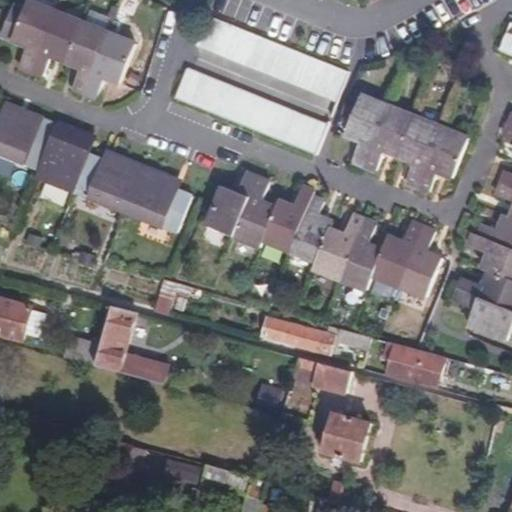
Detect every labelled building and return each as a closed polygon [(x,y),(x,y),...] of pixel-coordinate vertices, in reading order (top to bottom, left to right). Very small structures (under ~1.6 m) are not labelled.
[(34,72),(58,12),(30,1),(14,40),(30,47),(22,67),(34,72)] [(69,62),(85,23),(58,12),(34,72),(45,76),(54,56),(69,62)] [(350,73),(211,18),(200,44),(338,99),(350,73)] [(88,94),(112,35),(85,23),(69,62),(83,68),(75,88),(88,94)] [(502,52),(511,55),(511,33),(510,33),(502,52)] [(139,45),(112,35),(88,94),(100,98),(108,78),(123,84),(139,45)] [(426,63),(430,56),(421,52),(418,59),(426,63)] [(447,66),(456,70),(459,64),(450,60),(447,66)] [(179,97),(317,154),(329,127),(190,71),(179,97)] [(129,83),(138,87),(143,77),(134,73),(129,83)] [(355,160),(367,165),(392,107),(364,95),(348,133),(363,141),(355,160)] [(8,104),(5,111),(25,119),(29,112),(8,104)] [(392,107),(367,165),(380,170),(387,151),(402,156),(418,118),(392,107)] [(0,124),(0,152),(41,169),(59,124),(29,112),(25,119),(5,111),(0,124)] [(418,118),(402,156),(416,162),(409,182),(422,187),(445,129),(418,118)] [(38,177),(77,192),(93,156),(94,155),(84,151),(90,137),(59,124),(41,169),(38,177)] [(445,129),(422,187),(433,192),(440,174),(455,178),(472,139),(445,129)] [(84,151),(94,155),(98,140),(90,137),(84,151)] [(77,192),(128,213),(146,168),(114,155),(111,163),(93,156),(77,192)] [(0,156),(0,167),(5,170),(9,160),(0,156)] [(146,168),(128,213),(180,233),(194,197),(175,189),(179,180),(146,168)] [(208,225),(237,237),(260,180),(248,174),(240,193),(225,186),(208,225)] [(263,248),(267,240),(280,209),(266,202),(272,184),(260,180),(237,237),(263,248)] [(511,187),(504,184),(499,196),(511,201),(511,187)] [(267,240),(293,251),(314,199),(316,192),(303,188),(296,207),(283,202),(280,209),(267,240)] [(293,251),(319,261),(332,229),(335,222),(321,217),(326,204),(314,199),(293,251)] [(316,269),(343,280),(367,221),(354,216),(347,234),(332,229),(319,261),(316,269)] [(481,237),(511,249),(511,218),(507,216),(500,231),(487,225),(481,237)] [(369,290),(376,277),(386,251),(371,245),(379,226),(367,221),(343,280),(369,290)] [(386,251),(376,277),(403,288),(427,228),(413,223),(405,243),(392,237),(386,251)] [(427,228),(403,288),(429,299),(446,260),(431,254),(439,233),(427,228)] [(493,272),(511,279),(511,249),(481,237),(476,234),(471,247),(490,256),(486,268),(493,272)] [(83,259),(95,262),(98,253),(85,249),(83,259)] [(461,290),(511,311),(511,279),(493,272),(487,286),(466,277),(461,290)] [(158,315),(176,319),(180,298),(183,286),(167,282),(161,308),(158,315)] [(183,286),(180,298),(182,299),(179,313),(188,315),(191,301),(193,302),(194,298),(198,299),(200,292),(183,286)] [(510,342),(511,337),(511,311),(461,290),(456,303),(476,311),(471,325),(510,342)] [(0,332),(28,342),(31,334),(37,312),(38,309),(8,300),(6,307),(3,316),(0,327),(0,332)] [(281,311),(298,315),(302,305),(285,300),(281,311)] [(102,368),(171,386),(175,369),(132,357),(143,315),(119,309),(102,368)] [(37,312),(31,334),(46,339),(52,316),(37,312)] [(337,336),(277,319),(273,335),(346,356),(350,344),(378,352),(381,340),(340,329),(337,336)] [(70,359),(79,361),(85,340),(75,338),(70,359)] [(79,361),(100,368),(106,346),(85,340),(79,361)] [(449,391),(456,360),(400,345),(395,362),(402,365),(399,377),(449,391)] [(322,385),(328,365),(309,360),(304,380),(322,385)] [(328,365),(322,385),(356,394),(361,374),(328,365)] [(285,415),(289,399),(269,395),(265,410),(285,415)] [(0,428),(133,464),(139,441),(0,405),(0,428)] [(347,408),(336,445),(371,455),(382,417),(347,408)] [(208,476),(213,461),(185,453),(180,468),(208,476)] [(264,511),(270,494),(275,477),(213,461),(208,476),(253,489),(237,511),(264,511)] [(361,480),(340,475),(336,493),(356,499),(361,480)] [(293,482),(278,478),(275,491),(290,494),(293,482)] [(53,491),(47,511),(91,511),(95,502),(53,491)] [(277,511),(281,498),(270,494),(264,511),(277,511)]
